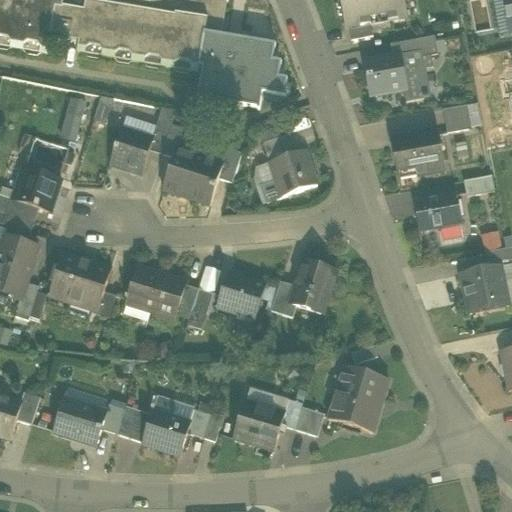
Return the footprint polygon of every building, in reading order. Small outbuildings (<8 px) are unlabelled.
[(48,52),(50,41),(55,10),(62,11),(63,11),(64,0),(24,0),(24,4),(0,0),(0,40),(8,42),(11,46),(24,48),(28,45),(38,47),(41,51),(48,52)] [(64,0),(63,11),(84,14),(87,2),(175,16),(176,14),(208,19),(205,35),(218,37),(219,30),(216,26),(218,17),(222,14),(223,9),(226,9),(227,0),(64,0)] [(339,0),(345,32),(349,32),(371,28),(370,21),(387,18),(388,24),(408,21),(403,0),(339,0)] [(511,37),(504,1),(494,2),(500,39),(511,37)] [(199,68),(205,35),(208,19),(176,14),(175,16),(87,2),(84,14),(63,11),(62,11),(55,10),(50,41),(79,46),(78,50),(86,51),(91,48),(99,50),(102,54),(116,56),(120,53),(129,55),(132,59),(145,61),(149,58),(159,60),(162,64),(175,66),(179,63),(188,65),(191,69),(199,69),(199,68)] [(218,37),(221,38),(222,32),(227,29),(229,18),(225,13),(226,9),(223,9),(222,14),(218,17),(216,26),(219,30),(218,37)] [(349,32),(351,43),(373,39),(371,28),(349,32)] [(218,37),(205,35),(199,68),(202,69),(197,101),(260,111),(263,95),(284,99),(287,81),(279,80),(282,64),(273,63),(276,47),(221,38),(218,37)] [(436,39),(414,43),(416,53),(422,52),(423,58),(432,57),(438,56),(436,39)] [(0,49),(47,57),(48,52),(41,51),(38,47),(28,45),(24,48),(11,46),(8,42),(0,40),(0,49)] [(391,47),(393,59),(400,58),(400,59),(416,56),(416,53),(414,43),(391,47)] [(86,51),(78,50),(78,55),(198,75),(199,69),(191,69),(188,65),(179,63),(175,66),(162,64),(159,60),(149,58),(145,61),(132,59),(129,55),(120,53),(116,56),(102,54),(99,50),(91,48),(86,51)] [(422,52),(416,53),(416,56),(400,59),(403,75),(423,71),(434,69),(432,57),(423,58),(422,52)] [(385,97),(404,93),(407,92),(403,75),(400,59),(400,58),(393,59),(364,65),(371,99),(372,99),(372,98),(385,96),(385,97)] [(423,71),(403,75),(407,92),(404,93),(406,105),(424,102),(424,103),(428,102),(423,71)] [(466,108),(470,130),(481,128),(477,106),(466,108)] [(443,113),(447,137),(471,132),(470,130),(466,108),(443,113)] [(158,125),(171,129),(176,115),(162,112),(158,125)] [(17,115),(14,125),(37,131),(40,121),(17,115)] [(64,140),(75,144),(82,123),(71,120),(64,140)] [(150,154),(162,158),(171,129),(158,125),(158,126),(153,142),(154,142),(150,154)] [(184,132),(171,129),(162,158),(174,161),(176,153),(177,153),(184,132)] [(390,140),(398,183),(444,174),(444,175),(446,175),(438,131),(436,132),(392,141),(392,140),(390,140)] [(111,166),(143,176),(150,154),(154,142),(153,142),(122,132),(111,166)] [(263,146),(270,165),(296,156),(289,137),(263,146)] [(219,182),(233,186),(242,157),(228,152),(222,168),(224,169),(219,182)] [(163,194),(211,209),(219,182),(224,169),(222,168),(177,153),(176,153),(174,161),(163,194)] [(270,165),(276,183),(276,184),(278,183),(284,200),(317,189),(305,153),(296,156),(270,165)] [(39,212),(49,215),(60,183),(26,172),(15,204),(15,205),(39,212)] [(466,196),(467,200),(494,195),(491,179),(464,184),(466,196)] [(266,207),(284,200),(278,183),(276,184),(276,183),(260,189),(266,207)] [(422,233),(441,230),(459,227),(459,228),(461,228),(455,196),(454,196),(455,198),(417,205),(416,203),(415,203),(421,235),(422,235),(422,233)] [(11,202),(5,218),(34,227),(39,212),(15,205),(15,204),(11,202)] [(29,241),(34,227),(5,218),(1,232),(7,234),(29,241)] [(463,238),(461,228),(459,228),(459,227),(441,230),(444,242),(463,238)] [(7,234),(5,239),(28,247),(29,241),(7,234)] [(505,252),(502,234),(482,237),(485,256),(505,252)] [(9,299),(22,303),(29,283),(39,250),(28,247),(5,239),(0,255),(0,290),(10,294),(9,299)] [(485,256),(488,271),(500,269),(501,270),(511,267),(511,250),(505,252),(485,256)] [(50,300),(94,313),(98,300),(103,302),(105,296),(112,273),(63,258),(50,300)] [(297,310),(323,318),(337,274),(304,264),(296,290),(290,308),(297,310)] [(511,309),(511,267),(501,270),(508,307),(509,310),(511,309)] [(151,317),(175,324),(177,319),(186,288),(187,284),(139,269),(129,301),(153,309),(151,317)] [(483,306),(485,311),(508,307),(501,270),(500,269),(488,271),(461,277),(467,309),(483,306)] [(255,323),(256,324),(267,290),(228,277),(217,311),(240,318),(242,312),(257,317),(255,323)] [(18,316),(30,320),(38,296),(41,287),(29,283),(22,303),(18,316)] [(271,315),(293,321),(297,310),(290,308),(296,290),(281,285),(271,315)] [(177,319),(189,323),(199,292),(186,288),(177,319)] [(213,297),(199,292),(189,323),(203,327),(213,297)] [(50,300),(38,296),(30,320),(42,323),(50,300)] [(98,319),(110,322),(117,299),(105,296),(103,302),(98,319)] [(153,309),(129,301),(126,309),(151,317),(153,309)] [(483,306),(467,309),(470,318),(509,310),(508,307),(485,311),(483,306)] [(352,356),(356,367),(379,360),(375,348),(352,356)] [(511,393),(511,351),(500,354),(508,394),(511,393)] [(329,423),(372,437),(378,418),(377,417),(381,406),(382,406),(389,383),(345,370),(329,423)] [(245,404),(285,416),(288,403),(249,391),(245,404)] [(17,425),(32,430),(40,402),(26,397),(22,407),(21,411),(17,425)] [(22,407),(0,399),(0,404),(21,411),(22,407)] [(157,400),(153,414),(171,419),(176,405),(157,400)] [(282,429),(295,433),(302,411),(303,407),(288,403),(285,416),(286,416),(282,429)] [(0,437),(12,441),(17,425),(21,411),(0,404),(0,437)] [(260,449),(275,454),(282,429),(286,416),(285,416),(245,404),(233,442),(259,450),(260,449)] [(79,444),(97,450),(102,434),(108,414),(81,405),(79,411),(63,405),(54,434),(72,440),(73,437),(81,439),(79,444)] [(102,434),(117,439),(125,412),(110,407),(108,414),(102,434)] [(127,407),(125,412),(117,439),(142,447),(153,414),(127,407)] [(324,418),(302,411),(295,433),(318,440),(324,418)] [(188,437),(204,441),(211,418),(194,413),(190,425),(190,426),(191,426),(188,437)] [(190,425),(171,419),(153,414),(142,447),(181,459),(188,437),(191,426),(190,426),(190,425)] [(204,441),(215,445),(224,418),(213,415),(211,418),(204,441)]
